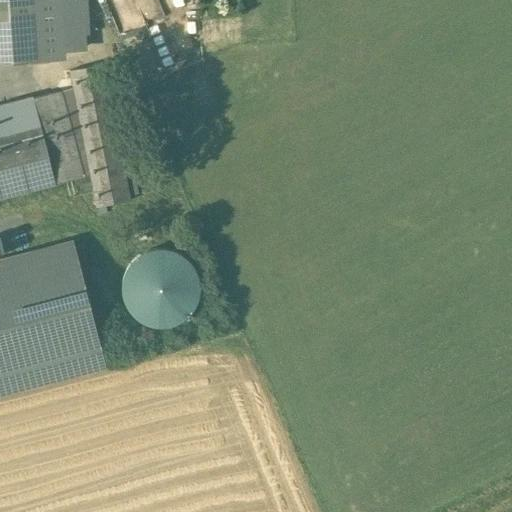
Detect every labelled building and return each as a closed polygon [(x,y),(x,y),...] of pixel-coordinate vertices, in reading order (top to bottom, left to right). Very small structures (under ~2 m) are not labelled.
[(34,0),(0,0),(0,61),(38,59),(34,0)] [(56,0),(34,0),(38,59),(60,57),(60,44),(56,0)] [(76,0),(56,0),(60,44),(80,43),(76,0)] [(108,0),(130,71),(176,57),(158,0),(108,0)] [(103,65),(70,71),(73,89),(90,176),(93,188),(97,208),(130,201),(103,65)] [(73,89),(33,99),(56,185),(82,178),(90,176),(73,89)] [(33,99),(0,107),(0,199),(56,185),(33,99)] [(90,176),(82,178),(85,190),(93,188),(90,176)] [(71,243),(0,261),(0,393),(104,367),(71,243)] [(126,305),(135,317),(147,324),(161,326),(174,324),(186,317),(195,306),(199,291),(197,274),(189,261),(175,251),(159,249),(144,252),(131,262),(124,275),(122,290),(126,305)]
